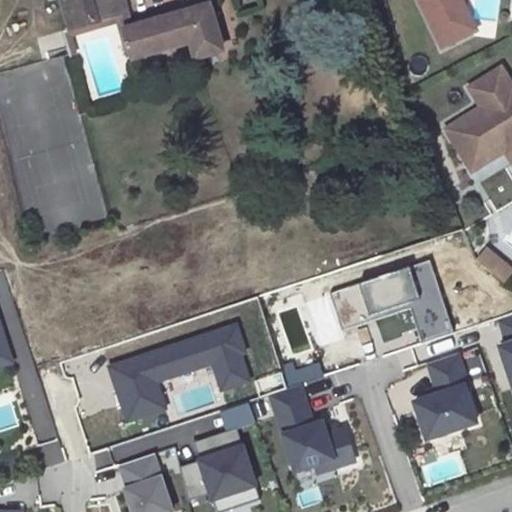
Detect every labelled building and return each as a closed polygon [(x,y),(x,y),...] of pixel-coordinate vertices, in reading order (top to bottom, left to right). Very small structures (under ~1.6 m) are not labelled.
[(61,0),(69,29),(120,14),(133,57),(191,41),(195,58),(222,50),(206,0),(186,0),(189,11),(132,26),(123,0),(61,0)] [(418,0),(441,47),(466,35),(449,0),(418,0)] [(476,30),(461,0),(449,0),(466,35),(476,30)] [(505,151),(511,161),(511,87),(501,69),(469,88),(481,107),(446,129),(466,161),(499,141),(505,151)] [(472,171),(505,151),(499,141),(466,161),(472,171)] [(511,266),(486,246),(474,261),(503,284),(511,273),(511,266)] [(432,262),(333,292),(345,331),(414,310),(423,341),(453,332),(432,262)] [(511,313),(497,319),(504,341),(495,344),(511,394),(511,313)] [(0,367),(13,363),(0,325),(0,367)] [(467,385),(454,353),(426,362),(437,394),(412,402),(425,438),(475,421),(463,386),(467,385)] [(330,377),(311,384),(320,407),(339,399),(330,377)] [(306,384),(273,394),(297,468),(318,461),(322,476),(359,464),(345,421),(330,426),(326,414),(317,417),(306,384)] [(220,415),(227,431),(251,421),(244,405),(220,415)] [(242,439),(197,455),(212,497),(257,481),(242,439)] [(174,448),(156,452),(162,474),(179,469),(174,448)] [(174,511),(153,455),(118,468),(134,511),(174,511)]
